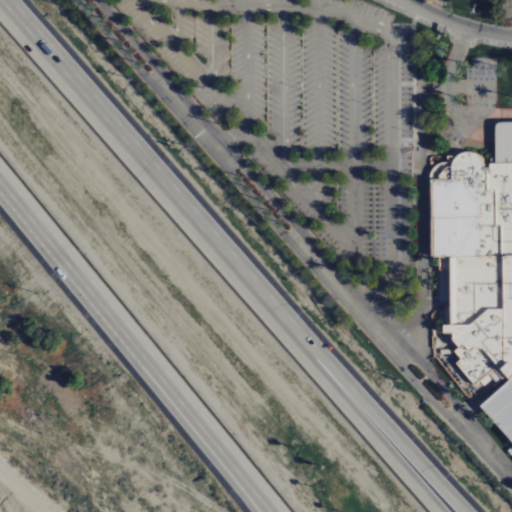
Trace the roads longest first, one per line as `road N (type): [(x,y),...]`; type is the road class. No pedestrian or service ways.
road 1 (motorway): [(256,291),(0,0)]
road 2 (motorway): [(466,511),(256,291)]
road 3 (motorway): [(439,511),(256,291)]
road 4 (motorway): [(117,319),(274,511)]
road 5 (motorway): [(117,319),(162,391),(258,511)]
road 6 (motorway): [(0,176),(117,319)]
